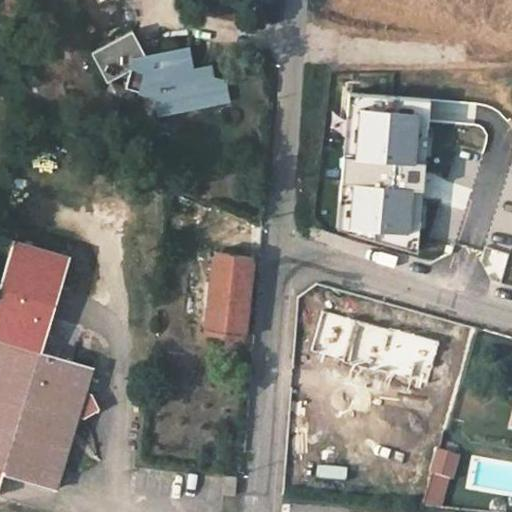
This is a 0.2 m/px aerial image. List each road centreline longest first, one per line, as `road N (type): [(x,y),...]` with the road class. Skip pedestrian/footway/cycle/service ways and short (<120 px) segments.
road 1 (residential): [(275,245),(256,511)]
road 2 (residential): [(511,316),(275,245)]
road 3 (residential): [(293,0),(275,245)]
